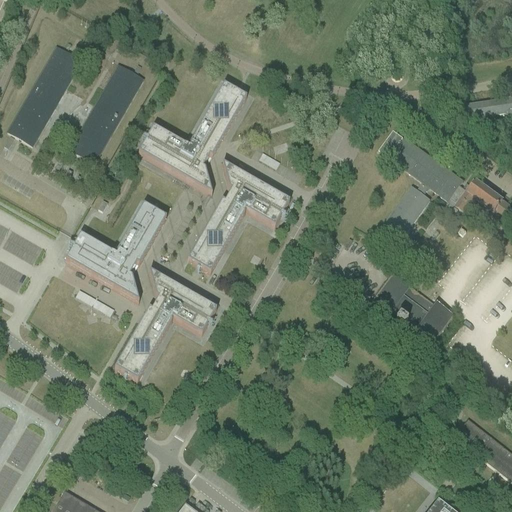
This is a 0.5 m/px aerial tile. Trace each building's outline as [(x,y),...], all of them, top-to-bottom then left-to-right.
[(7,136),(21,144),(32,150),(54,111),(53,110),(56,104),(58,105),(80,66),(56,51),(7,136)] [(68,154),(79,160),(93,169),(142,84),(117,69),(95,109),(96,109),(93,116),(91,115),(68,154)] [(211,162),(246,102),(223,89),(188,149),(189,150),(188,152),(153,132),(138,157),(211,200),(211,199),(204,173),(202,172),(209,161),(211,162)] [(511,103),(463,111),(466,124),(506,118),(507,119),(511,118),(511,103)] [(466,195),(462,192),(459,190),(462,185),(404,142),(399,150),(397,149),(403,141),(393,134),(378,154),(388,161),(395,151),(397,152),(390,162),(422,186),(416,194),(411,190),(386,225),(404,238),(429,203),(422,198),(428,190),(448,204),(450,201),(451,202),(441,215),(451,223),(458,213),(453,210),(456,205),(457,206),(455,210),(464,216),(475,202),(503,222),(511,211),(474,184),(469,190),(466,195)] [(4,150),(8,152),(14,142),(10,139),(4,150)] [(258,163),(275,173),(279,166),(262,156),(258,163)] [(231,195),(224,207),(221,205),(187,265),(209,278),(244,218),(243,218),(245,215),(274,232),(289,206),(222,168),(221,168),(228,194),(231,195)] [(97,212),(102,215),(107,206),(102,204),(97,212)] [(71,254),(65,265),(66,266),(106,289),(138,307),(131,281),(129,280),(135,268),(138,270),(145,257),(165,222),(156,217),(152,215),(143,209),(115,257),(116,257),(115,260),(79,239),(73,250),(72,253),(71,254)] [(393,240),(402,247),(405,242),(396,235),(393,240)] [(114,373),(124,378),(136,386),(171,326),(170,325),(172,323),(201,340),(215,314),(148,275),(148,276),(155,301),(158,303),(151,314),(148,313),(114,373)] [(396,326),(394,330),(402,336),(405,332),(414,339),(434,311),(408,291),(409,289),(393,277),(388,285),(375,301),(369,310),(385,322),(387,319),(396,326)] [(453,441),(511,487),(511,458),(467,423),(453,441)] [(473,499),(461,489),(455,497),(467,507),(473,499)] [(53,511),(91,511),(64,495),(53,511)]
